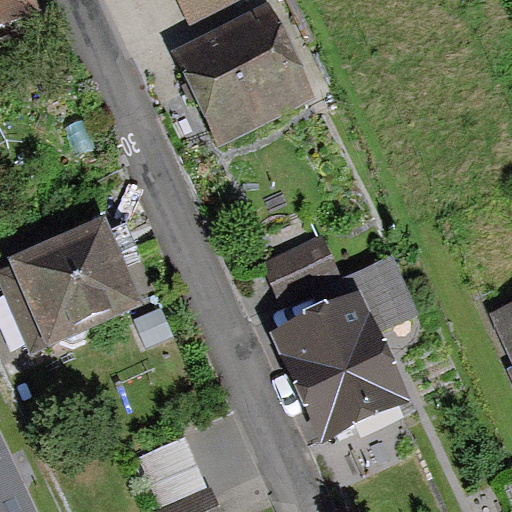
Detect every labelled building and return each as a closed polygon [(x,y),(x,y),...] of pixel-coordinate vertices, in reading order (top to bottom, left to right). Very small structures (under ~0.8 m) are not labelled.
[(0,0),(0,39),(43,20),(33,0),(0,0)] [(174,0),(190,31),(253,0),(174,0)] [(271,14),(174,61),(220,157),(317,110),(271,14)] [(145,317),(107,228),(0,273),(0,291),(32,365),(145,317)] [(322,239),(261,268),(279,307),(340,279),(322,239)] [(337,312),(271,342),(322,454),(412,413),(377,338),(419,319),(393,261),(327,291),(337,312)] [(511,309),(490,319),(511,367),(511,309)] [(161,312),(135,323),(147,351),(173,339),(161,312)] [(34,511),(0,438),(0,511),(34,511)] [(218,511),(187,440),(139,461),(161,511),(218,511)]
